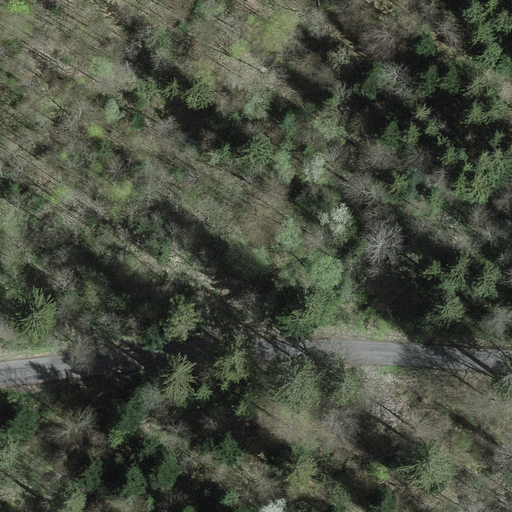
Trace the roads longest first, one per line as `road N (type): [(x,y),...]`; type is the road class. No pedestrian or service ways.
road 1 (tertiary): [(511,357),(90,357),(0,367)]
road 2 (track): [(201,355),(292,274),(511,180)]
